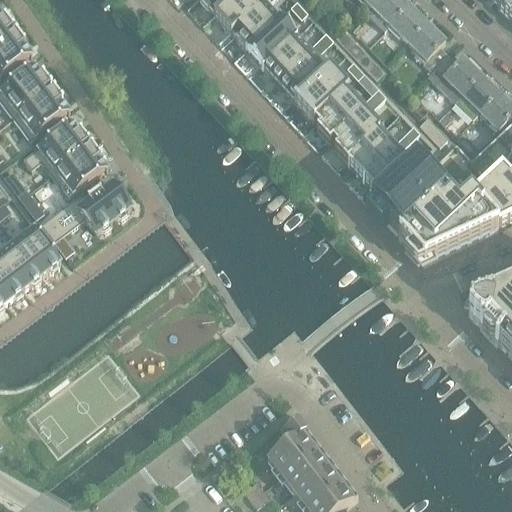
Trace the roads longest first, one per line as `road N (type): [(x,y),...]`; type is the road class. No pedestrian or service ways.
road 1 (residential): [(141,0),(426,309)]
road 2 (residential): [(380,511),(298,399),(279,388)]
road 3 (residential): [(168,464),(261,393),(279,388)]
road 4 (residential): [(511,409),(426,309)]
